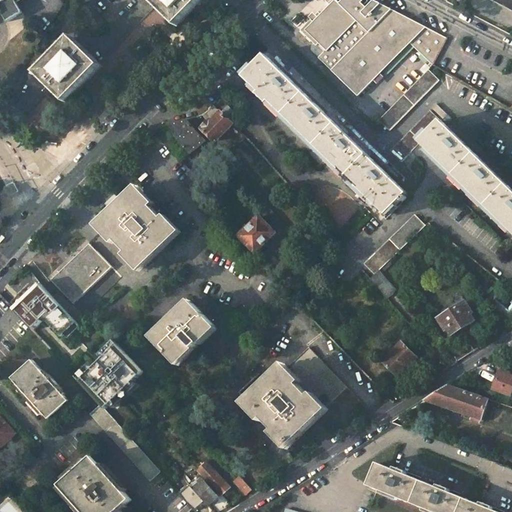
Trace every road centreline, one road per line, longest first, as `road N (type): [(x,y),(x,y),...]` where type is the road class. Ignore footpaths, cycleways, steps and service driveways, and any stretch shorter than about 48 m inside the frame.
road 1 (residential): [(511,337),(233,511)]
road 2 (secondary): [(43,209),(247,0)]
